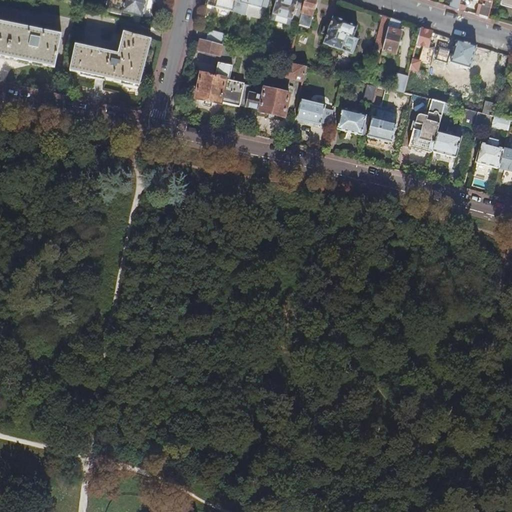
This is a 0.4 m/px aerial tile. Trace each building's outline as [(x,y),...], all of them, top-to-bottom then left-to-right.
[(45,0),(43,13),(75,19),(78,9),(79,2),(67,0),(45,0)] [(78,9),(84,10),(86,0),(80,0),(79,2),(78,9)] [(111,0),(108,12),(133,18),(134,15),(142,17),(146,0),(111,0)] [(208,0),(208,5),(234,11),(236,0),(208,0)] [(268,8),(269,0),(236,0),(234,11),(245,15),(248,4),(262,8),(263,6),(268,8)] [(293,22),(299,24),(305,4),(290,0),(277,0),(273,13),(273,14),(272,20),(291,26),(293,22)] [(299,24),(299,25),(310,28),(317,0),(305,0),(305,4),(299,24)] [(458,9),(460,0),(451,0),(450,7),(458,9)] [(487,0),(486,4),(484,3),(480,16),(489,18),(493,0),(487,0)] [(375,47),(384,49),(392,18),(384,16),(375,47)] [(348,22),(333,17),(329,29),(330,30),(325,44),(354,54),(359,39),(354,37),(358,26),(349,23),(348,22)] [(384,49),(383,51),(396,54),(402,32),(399,31),(402,22),(392,18),(384,49)] [(63,35),(0,22),(0,56),(27,62),(56,68),(63,35)] [(421,29),(417,44),(428,47),(432,32),(421,29)] [(225,46),(227,35),(209,30),(206,41),(225,46)] [(152,40),(123,33),(118,54),(76,45),(70,71),(140,86),(152,40)] [(230,80),(237,49),(225,46),(206,41),(201,40),(198,50),(201,51),(200,52),(207,54),(207,53),(221,56),(216,77),(202,74),(197,97),(240,107),(241,105),(247,107),(250,92),(252,86),(245,84),(245,83),(230,80)] [(477,46),(458,40),(454,53),(444,50),(441,59),(451,62),(451,63),(460,66),(461,68),(467,69),(469,68),(470,69),(477,46)] [(421,61),(413,59),(410,70),(418,72),(421,61)] [(287,77),(303,82),(307,68),(289,63),(283,61),(282,68),(288,70),(287,77)] [(404,93),(408,76),(399,74),(394,91),(404,93)] [(346,97),(350,79),(342,77),(338,95),(346,97)] [(368,97),(374,99),(377,86),(374,85),(371,84),(368,97)] [(250,92),(247,107),(261,110),(261,111),(285,116),(290,94),(266,89),(265,89),(262,88),(260,95),(250,92)] [(401,107),(409,109),(413,96),(404,94),(401,107)] [(330,126),(334,111),(326,109),(326,106),(299,99),(294,119),(321,126),(322,124),(330,126)] [(438,132),(446,104),(430,100),(427,111),(432,113),(430,118),(420,115),(419,116),(418,116),(417,117),(409,147),(433,153),(438,132)] [(486,105),(484,114),(495,117),(498,108),(486,105)] [(478,113),(464,109),(460,125),(474,129),(475,127),(478,113)] [(338,130),(365,136),(370,117),(342,110),(338,130)] [(485,125),(509,131),(511,121),(495,117),(484,114),(478,113),(475,127),(484,129),(485,125)] [(370,117),(365,136),(392,143),(397,124),(370,117)] [(462,138),(438,132),(433,153),(432,158),(455,164),(462,138)] [(476,163),(499,169),(504,149),(498,147),(500,140),(489,137),(487,144),(481,143),(476,163)] [(511,150),(504,149),(499,169),(511,172),(511,150)]
